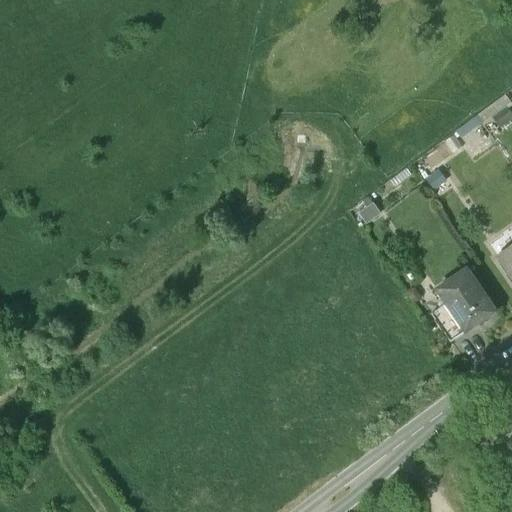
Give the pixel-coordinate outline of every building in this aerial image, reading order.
[(493,115),(501,126),(511,117),(511,113),(506,106),(504,108),(497,100),(486,108),(492,116),(493,115)] [(465,134),(474,148),(483,141),(474,127),(465,134)] [(393,178),(403,191),(414,184),(404,170),(393,178)] [(373,201),(359,211),(366,221),(380,211),(373,201)] [(511,247),(498,257),(511,278),(511,247)] [(493,315),(465,272),(435,292),(445,307),(464,335),(493,315)] [(464,335),(445,307),(430,316),(449,345),(464,335)]
